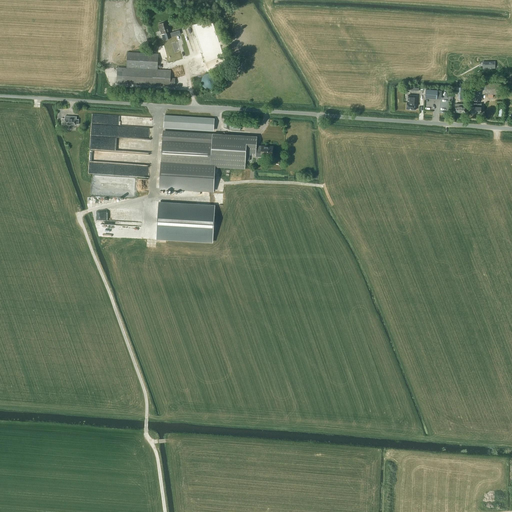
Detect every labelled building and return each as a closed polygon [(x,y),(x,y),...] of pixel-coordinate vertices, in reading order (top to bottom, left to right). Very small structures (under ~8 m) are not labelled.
[(166,22),(158,24),(162,35),(170,32),(166,22)] [(175,86),(175,78),(170,78),(171,70),(157,70),(158,54),(127,52),(126,68),(117,67),(117,83),(175,86)] [(495,69),(495,61),(482,61),(482,70),(485,70),(485,69),(495,69)] [(211,89),(212,88),(213,88),(214,88),(215,87),(216,86),(217,85),(217,84),(218,83),(218,82),(218,81),(218,80),(218,79),(217,78),(217,77),(217,76),(216,75),(215,74),(214,73),(213,73),(213,72),(212,72),(211,72),(209,72),(208,72),(207,72),(206,72),(205,73),(204,74),(203,75),(202,76),(202,77),(201,77),(201,78),(201,80),(201,81),(201,82),(201,83),(202,84),(202,85),(203,85),(203,86),(204,87),(205,88),(206,88),(207,88),(208,89),(209,89),(210,89),(211,89)] [(500,95),(501,84),(481,83),(480,94),(500,95)] [(425,88),(425,98),(436,98),(437,89),(425,88)] [(416,105),(417,96),(408,95),(407,102),(406,109),(415,110),(415,105),(416,105)] [(475,100),(475,95),(469,95),(469,100),(471,100),(470,113),(481,114),(481,104),(473,104),(473,100),(475,100)] [(465,104),(455,104),(455,113),(465,113),(465,112),(465,104)] [(140,127),(141,115),(92,113),(92,124),(118,126),(140,127)] [(215,118),(164,115),(164,128),(214,132),(215,118)] [(78,124),(79,119),(76,119),(76,117),(65,116),(65,118),(62,118),(62,124),(64,124),(76,125),(76,124),(78,124)] [(241,122),(224,121),(224,127),(229,128),(230,130),(240,130),(241,122)] [(163,131),(159,187),(212,191),(214,167),(245,169),(246,155),(253,155),(253,154),(256,154),(256,157),(261,157),(261,156),(272,156),(273,146),(262,146),(262,147),(256,146),(257,136),(223,134),(213,134),(163,131)] [(94,154),(93,165),(144,169),(145,158),(121,156),(122,150),(95,148),(95,151),(98,151),(98,154),(94,154)] [(158,202),(157,232),(212,236),(214,206),(158,202)] [(101,232),(134,233),(134,224),(101,223),(101,232)]
